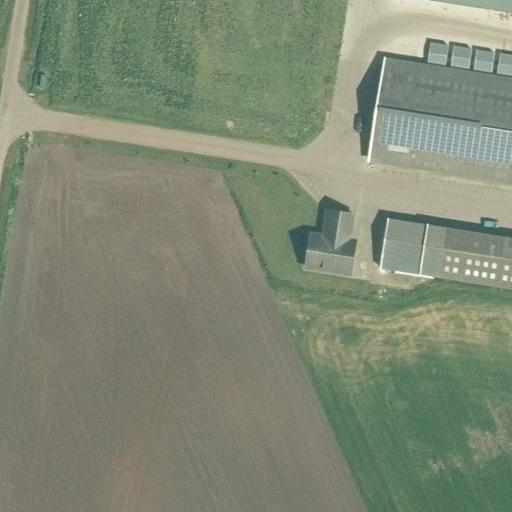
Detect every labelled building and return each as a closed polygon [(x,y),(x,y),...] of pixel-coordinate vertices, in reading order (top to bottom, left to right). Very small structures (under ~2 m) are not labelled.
[(511,0),(437,0),(511,11),(511,0)] [(368,159),(511,181),(511,84),(383,65),(368,159)] [(404,190),(424,191),(424,182),(405,180),(404,190)] [(306,269),(350,276),(355,244),(349,243),(353,217),(328,213),(323,239),(311,237),(306,269)] [(380,270),(438,279),(446,231),(387,222),(380,270)] [(438,279),(511,290),(511,241),(446,231),(438,279)]
